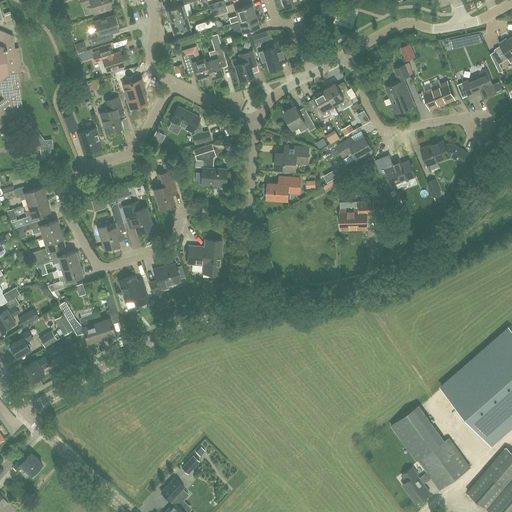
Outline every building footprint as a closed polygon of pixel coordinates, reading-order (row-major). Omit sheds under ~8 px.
[(108,0),(79,0),(82,6),(82,5),(85,15),(110,7),(108,0)] [(210,11),(226,6),(224,0),(223,0),(208,5),(209,9),(210,11)] [(166,9),(169,21),(191,14),(186,15),(183,4),(181,4),(166,9)] [(238,21),(255,16),(251,4),(234,9),(238,21)] [(226,6),(210,11),(212,17),(228,12),(226,6)] [(192,20),(191,14),(169,21),(173,33),(175,38),(192,33),(190,27),(188,21),(192,20)] [(89,34),(92,44),(112,38),(110,32),(118,30),(113,15),(94,21),(97,31),(89,34)] [(255,16),(238,21),(241,33),(258,28),(255,16)] [(208,28),(215,26),(213,20),(206,22),(208,28)] [(44,140),(26,115),(23,111),(23,110),(18,70),(22,69),(19,47),(15,48),(13,35),(0,29),(0,89),(6,97),(0,100),(0,127),(19,114),(39,140),(40,149),(41,161),(52,160),(50,148),(53,148),(52,139),(44,140)] [(474,43),(474,41),(482,40),(479,33),(450,39),(452,48),(474,43)] [(235,41),(233,35),(219,39),(221,45),(235,41)] [(506,38),(499,42),(500,45),(494,49),(502,62),(508,58),(511,61),(511,60),(511,36),(507,39),(506,38)] [(262,62),(267,61),(270,71),(282,67),(280,63),(287,61),(280,40),(274,42),(275,47),(259,52),(262,62)] [(77,54),(82,53),(83,59),(88,58),(85,43),(75,45),(77,54)] [(400,47),(406,61),(416,57),(410,43),(400,47)] [(204,57),(200,58),(196,46),(182,50),(183,55),(182,55),(188,74),(195,71),(197,78),(209,75),(210,79),(211,78),(204,57)] [(204,57),(211,78),(223,75),(220,68),(227,66),(222,47),(215,50),(215,51),(209,53),(211,59),(205,61),(204,57)] [(119,52),(113,54),(111,48),(106,49),(93,53),(94,58),(95,61),(99,60),(102,72),(106,71),(107,71),(110,71),(123,66),(124,66),(119,52)] [(239,80),(240,80),(241,82),(248,79),(247,78),(253,76),(249,64),(256,62),(252,50),(239,54),(242,63),(235,65),(239,80)] [(399,81),(411,76),(406,63),(394,69),(399,81)] [(483,98),(496,93),(486,69),(479,72),(481,75),(463,82),(468,95),(480,91),(483,98)] [(431,83),(433,88),(424,92),(430,107),(445,101),(445,102),(453,98),(447,82),(441,85),(439,79),(431,83)] [(131,108),(147,103),(142,89),(144,89),(141,80),(133,82),(132,82),(124,84),(131,108)] [(390,105),(393,114),(414,106),(404,80),(386,87),(393,104),(390,105)] [(324,90),(333,105),(339,102),(342,107),(343,108),(344,108),(353,103),(344,87),(339,90),(336,83),(324,90)] [(328,109),(333,105),(324,90),(313,96),(317,102),(312,105),(321,120),(329,116),(330,116),(330,115),(330,114),(330,113),(328,109)] [(105,132),(121,127),(119,120),(118,120),(116,116),(123,114),(118,97),(105,101),(108,110),(100,113),(105,132)] [(200,117),(178,106),(170,121),(192,132),(192,131),(194,132),(195,135),(193,135),(195,144),(211,140),(208,131),(201,133),(198,121),(200,117)] [(302,118),(298,111),(295,106),(284,113),(293,129),(298,126),(301,132),(308,128),(310,131),(316,127),(309,114),(302,118)] [(69,132),(78,129),(72,113),(63,117),(69,132)] [(84,152),(101,147),(95,128),(78,133),(84,152)] [(371,149),(364,137),(353,143),(351,138),(336,146),(342,157),(353,151),(356,158),(371,149)] [(430,145),(421,149),(428,165),(451,156),(462,163),(468,153),(455,145),(445,144),(444,141),(430,147),(430,145)] [(177,150),(178,153),(194,149),(193,145),(183,148),(183,149),(177,150)] [(276,153),(275,168),(295,170),(296,162),(308,163),(309,150),(300,147),(285,146),(285,154),(276,153)] [(195,167),(202,167),(201,183),(225,185),(226,169),(210,168),(210,158),(216,157),(213,149),(195,156),(193,156),(194,160),(195,160),(195,167)] [(391,185),(416,176),(412,167),(409,160),(394,166),(389,154),(381,157),(386,169),(386,170),(388,176),(388,177),(391,185)] [(359,168),(336,179),(340,187),(363,176),(359,168)] [(175,184),(174,184),(170,170),(157,174),(161,186),(153,189),(159,207),(174,203),(172,195),(178,193),(175,184)] [(268,183),(267,198),(287,200),(288,192),(299,193),(300,178),(280,177),(279,184),(268,183)] [(435,178),(427,182),(433,197),(442,194),(435,178)] [(28,204),(46,199),(42,187),(24,192),(24,193),(19,195),(21,200),(26,198),(28,204)] [(16,196),(14,190),(2,193),(4,200),(16,196)] [(11,222),(13,228),(30,223),(28,216),(31,216),(32,216),(50,211),(46,199),(28,204),(30,210),(25,212),(26,217),(11,222)] [(357,218),(357,229),(367,229),(367,214),(373,214),(373,201),(359,201),(359,209),(359,218),(357,218)] [(96,235),(100,234),(105,249),(119,245),(118,241),(125,239),(123,232),(127,231),(118,203),(117,203),(117,202),(113,203),(111,208),(114,219),(112,223),(94,229),(96,235)] [(137,202),(123,206),(130,228),(136,226),(138,233),(153,228),(146,207),(139,209),(137,202)] [(359,218),(359,209),(349,209),(349,202),(340,202),(340,210),(340,230),(357,229),(357,218),(359,218)] [(394,229),(390,204),(376,206),(380,231),(394,229)] [(7,211),(10,221),(16,218),(13,209),(7,211)] [(39,220),(30,223),(13,228),(16,234),(24,231),(32,229),(32,230),(33,234),(41,231),(43,238),(61,232),(57,220),(48,222),(45,224),(43,218),(39,220)] [(61,232),(43,238),(47,250),(65,244),(61,232)] [(220,274),(222,240),(207,239),(207,247),(189,246),(187,264),(203,265),(203,273),(220,274)] [(32,260),(46,255),(44,248),(28,253),(32,260)] [(61,269),(79,263),(78,259),(79,259),(80,258),(78,252),(77,251),(76,252),(76,251),(57,256),(58,257),(48,260),(46,255),(32,260),(36,266),(48,262),(48,261),(51,260),(53,264),(59,262),(61,269)] [(60,281),(47,285),(51,291),(65,287),(63,282),(83,276),(83,275),(84,274),(85,273),(83,267),(82,267),(80,267),(79,263),(61,269),(63,275),(58,277),(60,281)] [(153,294),(162,291),(162,289),(168,287),(167,285),(180,281),(179,279),(185,277),(181,265),(176,267),(175,264),(162,268),(161,267),(153,269),(156,279),(149,282),(153,294)] [(0,305),(2,304),(15,297),(19,294),(15,287),(3,295),(1,292),(2,291),(0,287),(0,283),(5,280),(2,274),(0,275),(0,305)] [(135,305),(149,301),(141,278),(135,280),(134,275),(119,280),(125,301),(133,299),(135,305)] [(104,292),(105,297),(109,311),(116,308),(112,295),(111,295),(110,290),(104,292)] [(158,310),(167,307),(162,291),(153,294),(158,310)] [(18,312),(15,307),(19,304),(15,297),(2,304),(5,309),(0,312),(0,330),(0,331),(7,327),(8,329),(15,324),(11,317),(18,312)] [(77,335),(83,333),(81,328),(65,301),(59,305),(77,335)] [(23,327),(39,318),(34,308),(17,317),(23,327)] [(93,315),(94,315),(93,313),(81,317),(79,319),(82,327),(87,342),(101,338),(93,315)] [(93,315),(101,338),(114,334),(109,318),(102,321),(99,313),(94,315),(93,315)] [(511,426),(511,331),(509,328),(442,386),(492,444),(511,426)] [(58,333),(55,335),(51,330),(39,338),(45,347),(57,340),(57,339),(60,337),(58,333)] [(9,345),(16,357),(30,349),(26,342),(32,338),(28,331),(17,337),(19,340),(9,345)] [(53,358),(66,350),(60,340),(47,348),(53,358)] [(35,360),(23,368),(31,382),(44,374),(41,370),(50,365),(45,357),(36,362),(35,360)] [(438,424),(450,417),(441,401),(429,408),(438,424)] [(416,503),(430,493),(423,484),(431,478),(440,489),(470,467),(449,438),(428,454),(436,466),(419,478),(417,475),(418,474),(413,467),(402,475),(407,482),(403,485),(416,503)] [(511,511),(511,451),(507,447),(468,492),(490,511),(511,511)] [(38,470),(43,464),(31,453),(23,461),(22,460),(15,467),(19,471),(23,467),(34,477),(40,471),(38,470)] [(188,474),(200,461),(193,455),(182,468),(188,474)] [(170,511),(169,511),(184,511),(178,506),(189,495),(183,489),(184,487),(175,478),(160,492),(170,501),(172,499),(175,502),(168,509),(170,511)] [(0,505),(6,507),(9,502),(3,499),(0,505)]
